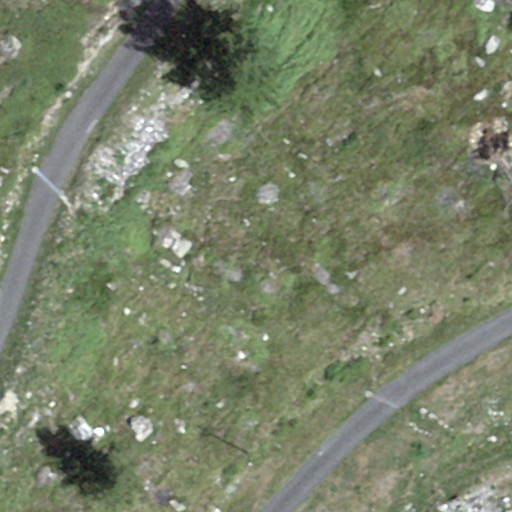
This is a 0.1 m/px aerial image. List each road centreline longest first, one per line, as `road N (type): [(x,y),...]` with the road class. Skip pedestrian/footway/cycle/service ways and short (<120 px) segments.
road 1 (unclassified): [(0,322),(51,178),(169,0)]
road 2 (unclassified): [(511,325),(408,385),(356,426),(276,511)]
